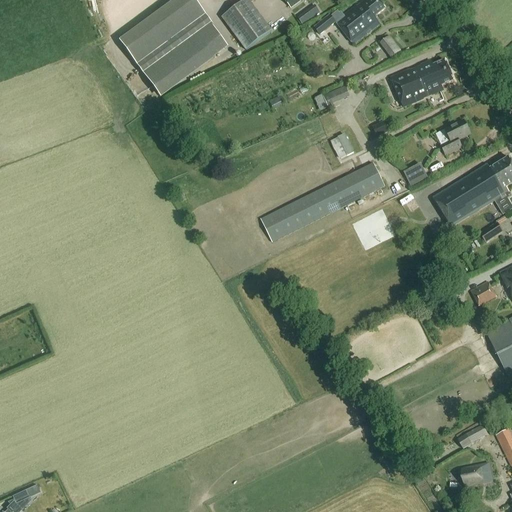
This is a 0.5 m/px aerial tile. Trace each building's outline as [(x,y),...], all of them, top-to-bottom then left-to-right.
[(175,0),(119,41),(161,98),(229,48),(193,0),(175,0)] [(247,0),(223,18),(246,51),(271,33),(247,0)] [(283,0),(290,10),(303,0),(283,0)] [(380,25),(375,18),(386,10),(378,0),(366,0),(357,7),(335,23),(353,46),(380,25)] [(315,6),(309,10),(315,17),(320,13),(315,6)] [(331,18),(330,16),(314,28),(320,35),(335,23),(331,18)] [(380,45),(391,60),(401,53),(389,38),(380,45)] [(449,60),(434,66),(432,62),(420,67),(431,96),(444,91),(443,87),(442,87),(457,81),(449,60)] [(391,78),(403,108),(431,96),(420,67),(391,78)] [(329,112),(341,107),(339,102),(349,98),(345,87),(328,95),(323,97),(327,108),(329,112)] [(272,100),(275,108),(287,103),(283,95),(272,100)] [(372,125),(383,122),(380,112),(369,115),(372,125)] [(444,130),(445,132),(436,136),(442,147),(441,147),(446,157),(461,149),(459,142),(471,136),(463,120),(444,130)] [(382,122),(372,127),(377,137),(387,133),(382,122)] [(511,185),(511,164),(509,159),(490,171),(487,166),(433,200),(451,230),(509,194),(506,189),(511,185)] [(436,172),(446,165),(443,161),(433,167),(436,172)] [(373,165),(261,221),(273,244),(385,188),(373,165)] [(404,174),(411,187),(427,179),(420,166),(404,174)] [(498,225),(481,237),(486,244),(503,232),(498,225)] [(511,268),(500,275),(508,290),(510,289),(511,292),(511,298),(511,299),(511,268)] [(495,296),(488,284),(472,292),(478,305),(495,296)] [(509,381),(511,379),(511,320),(486,333),(509,381)] [(483,426),(458,440),(464,451),(489,436),(483,426)] [(511,440),(511,437),(509,431),(496,437),(511,469),(511,468),(511,441),(511,440)] [(488,466),(462,471),(465,488),(492,483),(488,466)] [(26,491),(12,498),(14,501),(10,502),(11,505),(7,509),(8,510),(6,511),(20,511),(22,511),(16,505),(26,500),(29,499),(26,491)]
